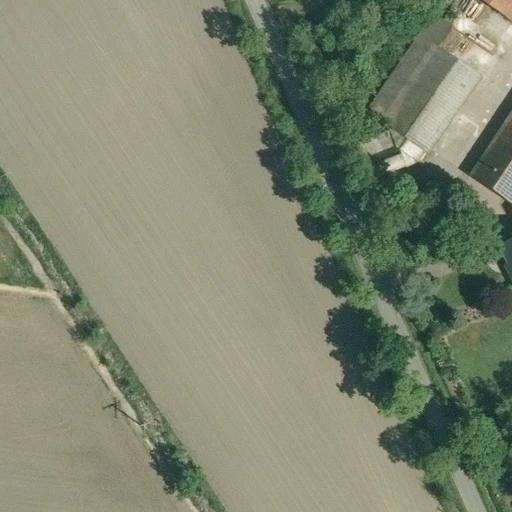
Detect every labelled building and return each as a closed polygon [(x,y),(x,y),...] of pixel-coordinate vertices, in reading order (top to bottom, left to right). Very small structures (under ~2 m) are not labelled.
[(511,0),(481,0),(511,21),(511,0)] [(435,16),(368,114),(403,139),(423,152),(426,154),(480,76),(438,48),(452,27),(435,16)] [(511,114),(471,177),(511,205),(511,114)] [(397,146),(362,160),(370,180),(416,162),(423,152),(403,139),(397,146)] [(511,242),(503,247),(511,266),(511,242)]
